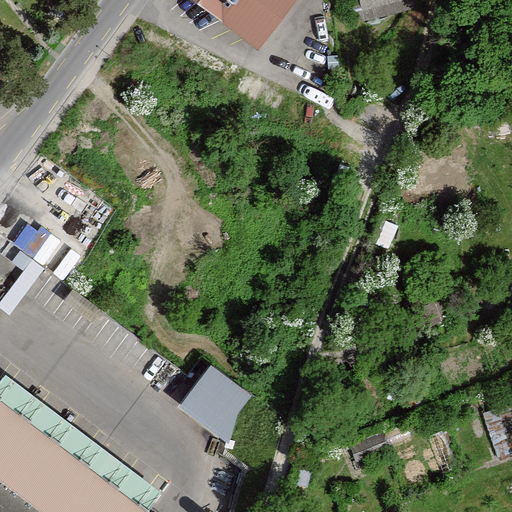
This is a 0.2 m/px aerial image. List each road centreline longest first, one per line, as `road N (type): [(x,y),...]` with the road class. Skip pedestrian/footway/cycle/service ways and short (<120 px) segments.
road 1 (track): [(279,472),(414,88),(434,0)]
road 2 (tertiary): [(120,0),(0,154)]
